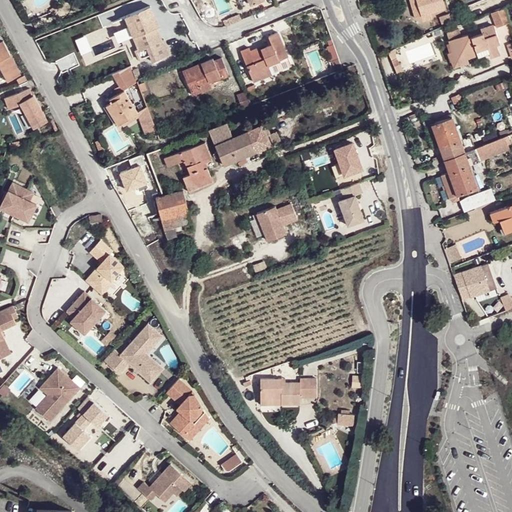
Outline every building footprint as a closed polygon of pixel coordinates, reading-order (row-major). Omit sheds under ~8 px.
[(441,0),(411,0),(417,19),(422,22),(433,18),(431,13),(444,9),(441,0)] [(151,6),(125,17),(139,50),(136,51),(139,59),(150,55),(153,61),(171,54),(165,39),(163,40),(157,27),(159,27),(156,19),(151,6)] [(506,7),(494,11),(500,25),(510,21),(506,7)] [(443,26),(452,22),(450,14),(441,18),(443,26)] [(139,50),(125,17),(120,19),(134,52),(136,51),(139,50)] [(443,26),(441,27),(443,33),(453,27),(452,22),(443,26)] [(468,34),(451,40),(458,60),(478,53),(479,56),(480,58),(490,54),(491,58),(501,54),(497,45),(500,44),(493,24),(481,29),(483,32),(469,38),(468,34)] [(241,51),(254,82),(272,74),(268,65),(288,57),(278,33),(269,37),(272,45),(252,54),(250,48),(241,51)] [(23,74),(3,40),(0,41),(0,67),(8,82),(23,74)] [(458,60),(451,40),(449,41),(452,51),(448,53),(453,69),(469,63),(468,60),(479,56),(478,53),(458,60)] [(339,58),(334,44),(326,47),(332,61),(339,58)] [(183,71),(190,88),(199,84),(201,91),(212,87),(211,84),(209,80),(220,76),(221,79),(229,75),(222,57),(214,61),(213,58),(183,71)] [(138,84),(136,79),(131,66),(110,75),(118,87),(121,92),(117,94),(106,101),(108,104),(106,105),(118,124),(121,123),(138,113),(125,91),(138,84)] [(272,74),(254,82),(256,87),(275,80),(272,74)] [(65,82),(60,84),(64,91),(69,88),(65,82)] [(199,84),(190,88),(193,95),(201,91),(199,84)] [(49,119),(31,87),(4,97),(9,109),(22,104),(34,127),(49,119)] [(242,108),(251,104),(246,92),(236,95),(242,108)] [(459,95),(452,98),(454,104),(461,101),(459,95)] [(296,105),(276,112),(278,117),(297,110),(296,105)] [(138,113),(121,123),(123,126),(140,116),(138,113)] [(445,159),(475,147),(470,136),(461,139),(452,116),(435,123),(433,118),(430,119),(423,122),(425,127),(432,124),(443,155),(436,157),(438,161),(439,162),(445,160),(445,159)] [(224,165),(257,151),(248,131),(236,136),(229,122),(209,129),(224,165)] [(266,123),(262,125),(266,136),(269,135),(270,134),(266,123)] [(248,131),(257,151),(271,145),(266,136),(262,125),(248,131)] [(281,140),(277,131),(270,134),(269,135),(273,144),(281,140)] [(509,149),(505,136),(475,147),(445,159),(445,160),(450,171),(458,194),(478,187),(470,165),(481,161),(480,160),(509,149)] [(205,143),(202,144),(208,161),(212,160),(205,143)] [(183,178),(188,188),(212,179),(208,168),(204,170),(202,164),(205,162),(208,161),(202,144),(164,158),(167,167),(184,161),(190,175),(183,178)] [(460,198),(458,194),(450,171),(441,175),(449,197),(453,201),(460,198)] [(212,179),(188,188),(189,191),(213,182),(212,179)] [(362,188),(359,179),(340,185),(344,195),(338,197),(347,223),(363,216),(355,191),(362,188)] [(14,181),(1,206),(15,214),(28,221),(31,216),(37,204),(30,201),(35,192),(14,181)] [(460,200),(465,212),(496,200),(491,188),(466,196),(460,200)] [(156,197),(161,218),(189,212),(183,191),(156,197)] [(273,204),(255,213),(267,240),(285,231),(282,224),(296,217),(289,201),(275,208),(273,204)] [(510,204),(496,210),(500,219),(503,227),(511,223),(511,204),(510,206),(510,204)] [(500,219),(496,210),(490,212),(494,222),(500,219)] [(103,212),(91,214),(92,221),(105,219),(103,212)] [(189,212),(161,218),(164,229),(175,226),(191,222),(189,212)] [(511,223),(503,227),(505,233),(511,230),(511,223)] [(177,237),(175,226),(164,229),(168,239),(177,237)] [(103,261),(87,279),(103,294),(115,281),(113,279),(125,265),(111,253),(114,249),(102,238),(91,250),(103,261)] [(449,261),(460,257),(455,243),(444,247),(449,261)] [(498,287),(490,260),(452,273),(461,301),(498,287)] [(3,275),(0,283),(0,291),(3,293),(9,278),(3,275)] [(87,291),(69,310),(76,317),(80,320),(76,323),(86,333),(108,309),(87,291)] [(494,314),(511,306),(511,299),(508,293),(489,301),(494,314)] [(13,306),(0,312),(0,358),(11,354),(1,331),(16,324),(14,319),(18,317),(13,306)] [(115,349),(105,360),(121,374),(130,363),(152,382),(164,368),(147,353),(163,336),(149,323),(121,354),(115,349)] [(118,335),(112,330),(103,340),(108,345),(118,335)] [(167,339),(163,336),(147,353),(164,368),(167,365),(154,353),(167,339)] [(54,389),(38,407),(52,420),(82,386),(60,366),(46,381),(54,389)] [(277,376),(256,376),(255,397),(274,397),(274,394),(278,394),(277,403),(297,403),(297,397),(298,394),(313,394),(314,376),(297,377),(297,380),(282,380),(278,380),(277,376)] [(179,379),(167,392),(181,404),(185,407),(181,411),(171,423),(190,440),(210,418),(193,391),(179,379)] [(46,381),(42,386),(50,393),(54,389),(46,381)] [(255,397),(255,403),(277,403),(278,394),(274,394),(274,397),(255,397)] [(110,415),(89,396),(78,408),(81,410),(92,421),(99,427),(110,415)] [(92,421),(81,410),(76,416),(79,418),(63,435),(80,451),(93,436),(85,429),(92,421)] [(352,424),(354,413),(339,411),(338,422),(352,424)] [(244,460),(239,452),(223,464),(227,468),(227,469),(228,469),(229,469),(230,469),(231,469),(232,469),(244,460)] [(146,481),(141,487),(153,498),(158,492),(164,497),(172,488),(175,491),(178,494),(184,488),(186,490),(193,481),(173,462),(152,486),(146,481)] [(172,488),(164,497),(167,500),(175,491),(172,488)]
